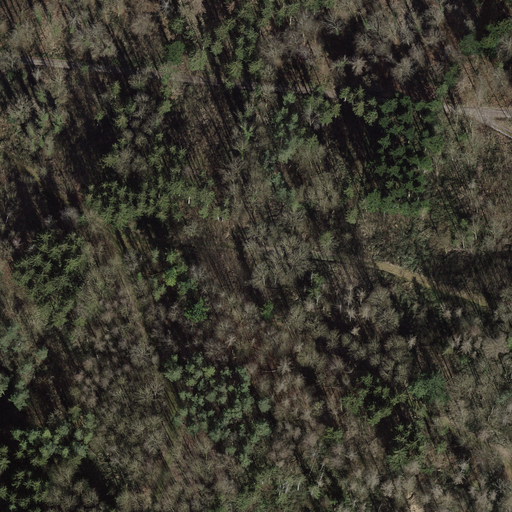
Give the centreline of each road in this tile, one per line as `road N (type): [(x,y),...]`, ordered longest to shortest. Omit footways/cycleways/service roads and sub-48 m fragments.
road 1 (track): [(511,117),(0,55)]
road 2 (track): [(511,476),(501,457),(136,244)]
road 3 (track): [(136,244),(182,241),(353,259),(511,306)]
road 4 (track): [(127,239),(122,258),(169,379),(175,437),(151,511)]
road 5 (track): [(136,244),(0,156)]
